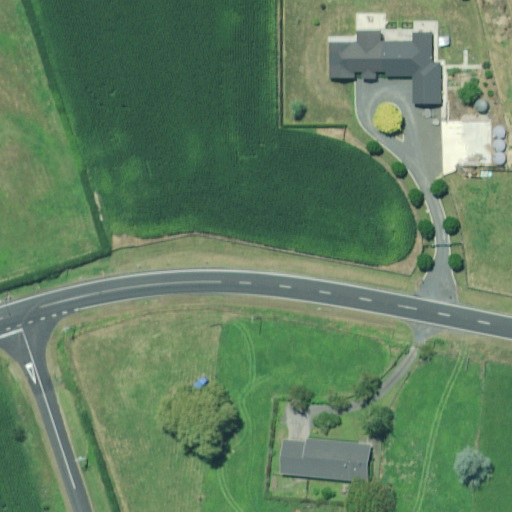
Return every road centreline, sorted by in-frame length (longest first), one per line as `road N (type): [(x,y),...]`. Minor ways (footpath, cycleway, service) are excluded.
road 1 (tertiary): [(17,313),(101,290),(248,282),(511,328)]
road 2 (unclassified): [(17,313),(82,511)]
